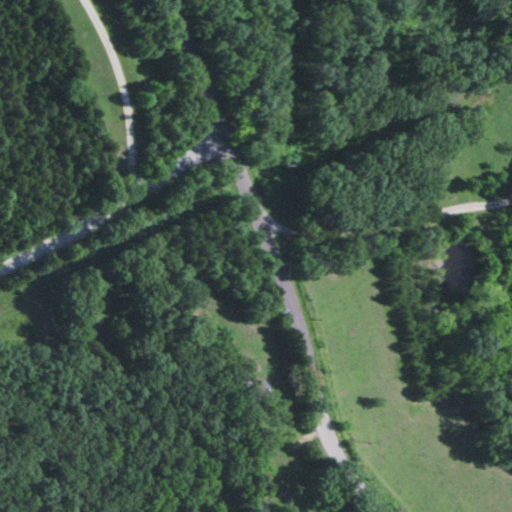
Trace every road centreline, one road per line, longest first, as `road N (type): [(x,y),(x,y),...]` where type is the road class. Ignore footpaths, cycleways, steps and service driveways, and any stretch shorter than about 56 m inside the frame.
road 1 (residential): [(412,511),(309,382),(241,174),(215,142)]
road 2 (residential): [(0,260),(137,194),(215,142)]
road 3 (residential): [(215,142),(146,76),(120,0)]
